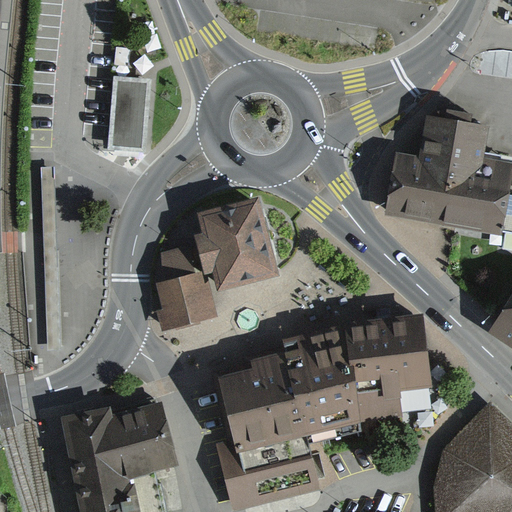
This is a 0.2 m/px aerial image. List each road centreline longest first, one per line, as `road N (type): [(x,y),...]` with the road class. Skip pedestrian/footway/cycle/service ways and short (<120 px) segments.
road 1 (tertiary): [(151,199),(128,251),(120,338),(69,384),(0,401)]
road 2 (primary): [(511,375),(357,226)]
